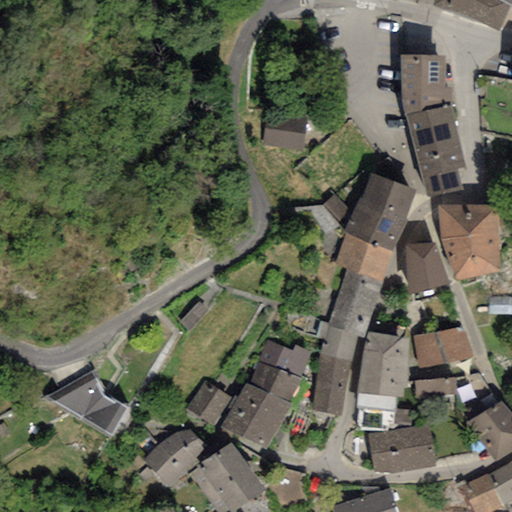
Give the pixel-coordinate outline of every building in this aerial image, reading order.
[(436,0),(434,12),(464,21),(499,39),(511,12),(486,0),(436,0)] [(511,11),(511,0),(486,0),(511,12),(511,11)] [(445,63),(401,62),(403,108),(405,121),(452,115),(453,95),(446,95),(445,63)] [(308,121),(267,115),(261,148),(303,155),(308,121)] [(452,115),(405,121),(426,205),(463,197),(458,176),(467,174),(452,115)] [(360,201),(346,237),(392,259),(407,227),(415,198),(373,180),(364,203),(360,201)] [(498,213),(438,212),(442,249),(457,288),(501,277),(498,213)] [(392,259),(346,237),(334,270),(346,274),(383,288),(392,259)] [(436,249),(405,250),(409,300),(451,290),(436,249)] [(346,274),(329,330),(356,341),(364,344),(383,288),(346,274)] [(329,330),(319,358),(350,368),(356,341),(329,330)] [(464,332),(414,339),(419,372),(473,364),(464,332)] [(409,345),(368,340),(356,399),(401,405),(402,394),(406,394),(409,345)] [(247,389),(287,411),(301,386),(299,384),(311,357),(295,350),(293,355),(267,341),(247,389)] [(350,368),(319,358),(312,415),(341,422),(350,368)] [(92,377),(47,402),(82,423),(112,445),(129,418),(103,403),(92,377)] [(231,401),(205,383),(186,412),(212,429),(231,401)] [(223,433),(265,456),(290,412),(287,411),(247,389),(223,433)] [(511,419),(501,406),(466,428),(496,468),(511,457),(511,419)] [(429,429),(369,437),(375,478),(435,471),(429,429)] [(205,450),(191,434),(173,438),(156,449),(143,464),(168,492),(194,465),(205,450)] [(232,450),(192,479),(213,511),(249,511),(265,500),(232,450)] [(511,505),(511,469),(509,464),(457,491),(467,511),(501,511),(511,505)] [(394,511),(388,494),(331,511),(394,511)]
